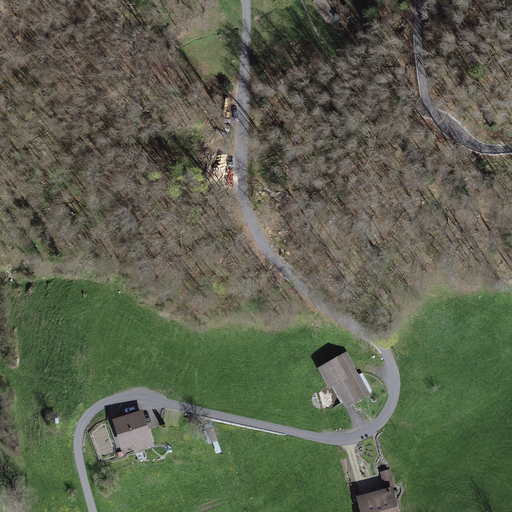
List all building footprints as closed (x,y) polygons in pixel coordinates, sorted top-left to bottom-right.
[(342,5),(338,0),(316,0),(313,2),(327,24),(330,22),(334,29),(341,30),(348,25),(348,18),(353,14),(344,3),(342,5)] [(371,396),(347,352),(317,369),(329,390),(335,387),(347,409),(371,396)] [(143,411),(113,420),(122,450),(135,446),(137,452),(154,447),(143,411)] [(391,469),(380,472),(385,489),(393,487),(395,486),(391,469)] [(385,489),(356,497),(360,511),(399,511),(393,487),(385,489)]
